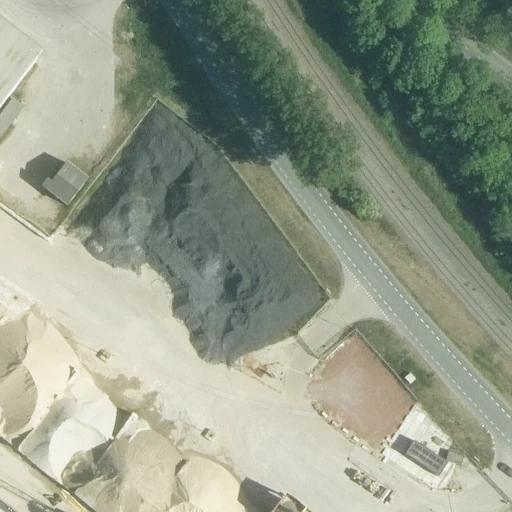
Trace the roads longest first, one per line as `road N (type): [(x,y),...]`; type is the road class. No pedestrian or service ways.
road 1 (unclassified): [(511,433),(329,220),(180,0)]
road 2 (unknown): [(259,397),(433,511)]
road 3 (unknown): [(23,356),(75,392),(113,406),(157,409),(195,397)]
road 4 (unknown): [(259,397),(376,280)]
road 5 (unknown): [(195,397),(148,353),(67,298)]
